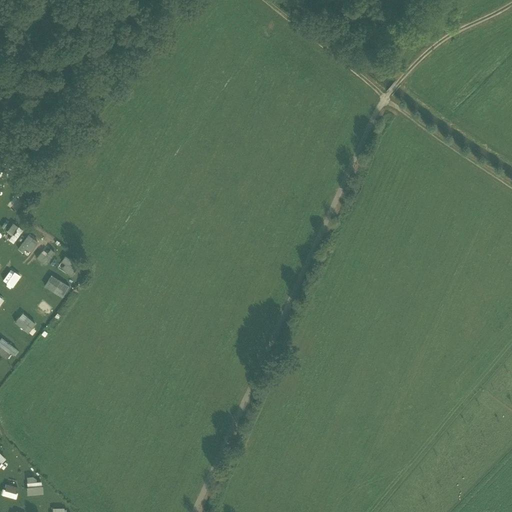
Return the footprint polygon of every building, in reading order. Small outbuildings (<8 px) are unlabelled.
[(18,178),(15,186),(29,191),(32,184),(18,178)] [(15,212),(22,201),(14,196),(7,206),(15,212)] [(14,243),(24,229),(14,222),(8,231),(12,234),(9,240),(14,243)] [(18,248),(24,252),(27,248),(33,251),(40,242),(28,233),(18,248)] [(47,246),(37,258),(45,265),(55,253),(47,246)] [(72,275),(80,264),(65,255),(58,266),(72,275)] [(21,277),(11,269),(2,281),(12,288),(21,277)] [(69,287),(51,276),(45,287),(63,297),(69,287)] [(44,299),(34,310),(44,318),(54,307),(44,299)] [(15,321),(28,333),(37,323),(24,312),(15,321)] [(0,353),(8,359),(12,353),(16,355),(19,350),(3,339),(0,343),(0,353)] [(19,342),(15,345),(21,352),(25,349),(19,342)] [(28,482),(28,494),(44,494),(43,481),(28,482)] [(6,483),(4,495),(17,498),(20,487),(6,483)]
